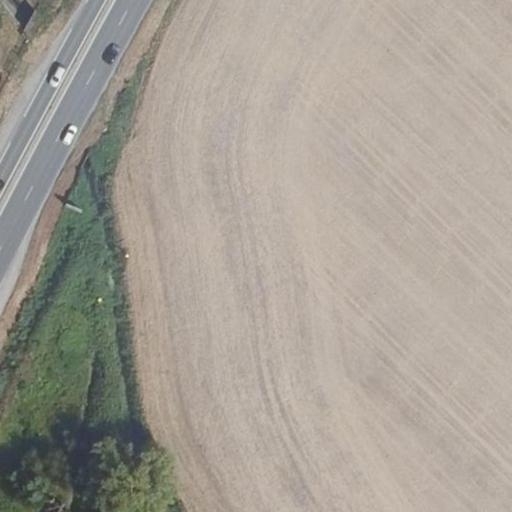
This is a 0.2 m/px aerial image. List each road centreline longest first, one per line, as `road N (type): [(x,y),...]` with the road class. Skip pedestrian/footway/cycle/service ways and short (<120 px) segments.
road 1 (primary): [(0,250),(134,0)]
road 2 (primary): [(98,0),(0,179)]
